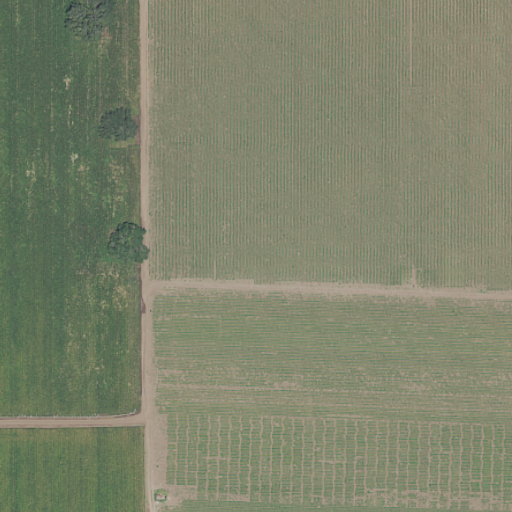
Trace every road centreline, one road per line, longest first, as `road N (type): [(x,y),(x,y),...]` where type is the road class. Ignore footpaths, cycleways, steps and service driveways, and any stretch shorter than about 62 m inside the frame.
road 1 (residential): [(162,0),(163,511)]
road 2 (residential): [(164,436),(0,435)]
